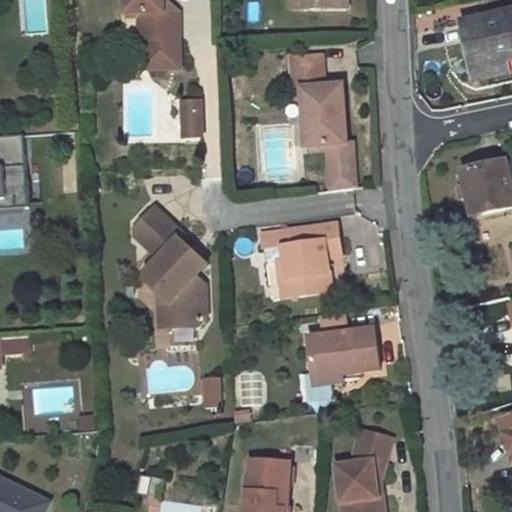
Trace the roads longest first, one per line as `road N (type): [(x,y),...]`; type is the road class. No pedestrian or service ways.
road 1 (residential): [(400,133),(446,511)]
road 2 (unknown): [(216,224),(407,219)]
road 3 (residential): [(395,0),(400,133)]
